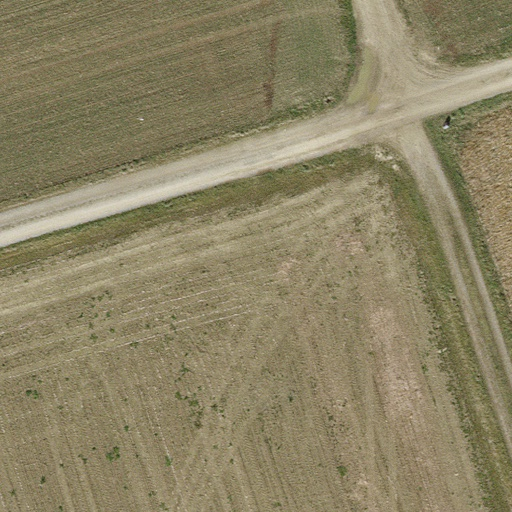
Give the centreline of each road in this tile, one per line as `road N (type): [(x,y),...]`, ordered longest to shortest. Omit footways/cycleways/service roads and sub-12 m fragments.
road 1 (track): [(0,238),(511,79)]
road 2 (track): [(511,419),(406,114)]
